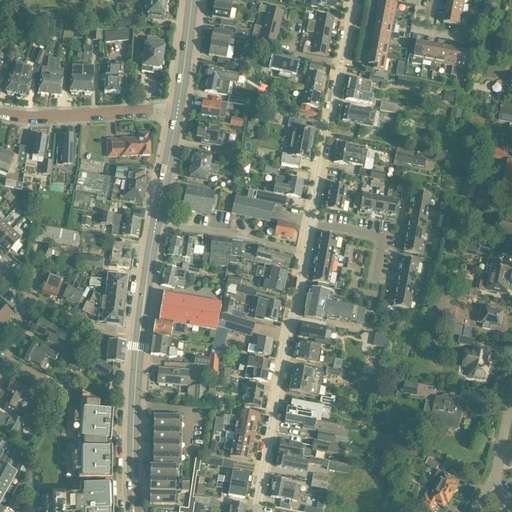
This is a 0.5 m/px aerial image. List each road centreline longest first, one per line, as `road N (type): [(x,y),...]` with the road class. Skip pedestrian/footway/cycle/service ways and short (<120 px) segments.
road 1 (primary): [(133,511),(138,347),(155,225)]
road 2 (residential): [(255,511),(305,249)]
road 3 (residential): [(305,249),(352,0)]
road 4 (residential): [(177,112),(0,113)]
road 5 (residential): [(305,249),(155,225)]
